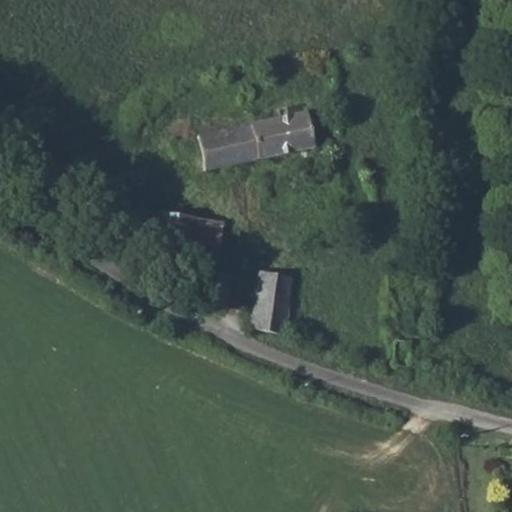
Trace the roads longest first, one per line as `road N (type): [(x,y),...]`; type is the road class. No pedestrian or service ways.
road 1 (unclassified): [(511,429),(358,388),(160,305)]
road 2 (track): [(160,305),(0,208)]
